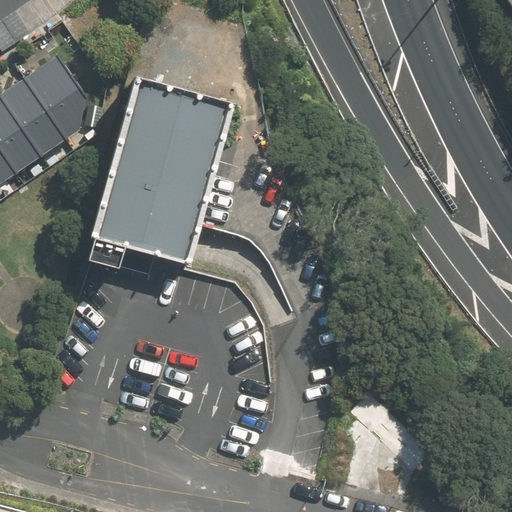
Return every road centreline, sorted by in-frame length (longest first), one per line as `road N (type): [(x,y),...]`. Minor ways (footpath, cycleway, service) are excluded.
road 1 (motorway): [(511,322),(439,235),(309,0)]
road 2 (residential): [(0,420),(75,431),(275,506)]
road 3 (residential): [(275,506),(184,505),(0,454)]
road 4 (motorway): [(511,215),(410,0)]
